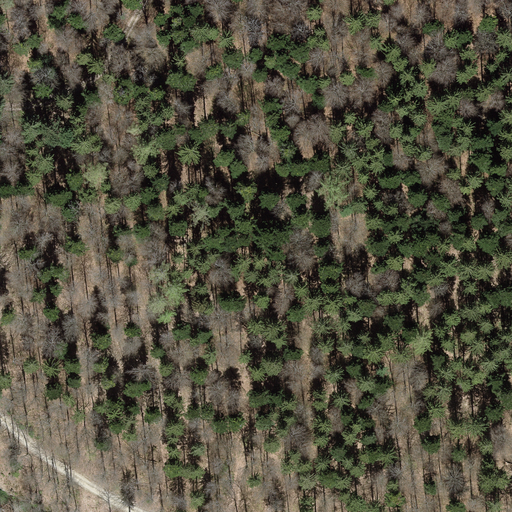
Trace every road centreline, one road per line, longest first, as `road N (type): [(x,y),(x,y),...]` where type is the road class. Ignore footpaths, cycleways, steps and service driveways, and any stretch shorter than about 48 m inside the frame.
road 1 (track): [(511,385),(360,334),(60,182),(0,171)]
road 2 (track): [(0,105),(22,108),(97,80),(145,0)]
road 3 (track): [(0,414),(49,461),(136,511)]
